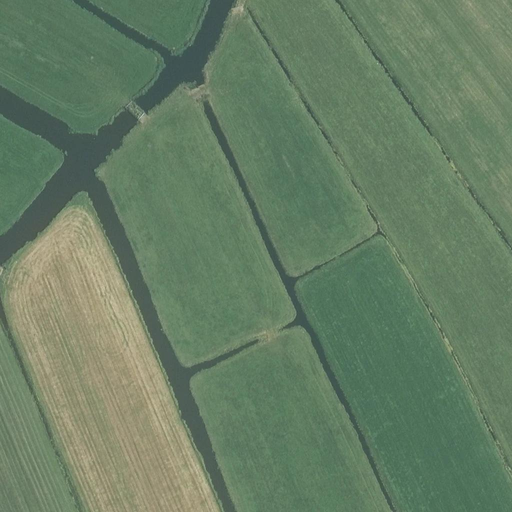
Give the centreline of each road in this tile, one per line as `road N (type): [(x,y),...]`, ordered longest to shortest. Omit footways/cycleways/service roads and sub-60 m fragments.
road 1 (track): [(253,0),(456,340),(511,453)]
road 2 (track): [(108,511),(32,317),(0,270)]
road 3 (track): [(242,0),(207,92),(157,130),(147,122)]
road 4 (track): [(125,102),(0,33)]
